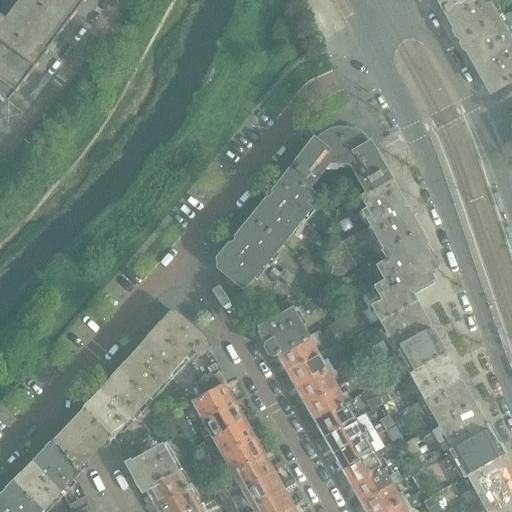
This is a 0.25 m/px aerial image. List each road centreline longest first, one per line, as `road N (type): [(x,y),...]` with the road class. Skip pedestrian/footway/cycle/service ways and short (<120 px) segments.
road 1 (unclassified): [(378,53),(436,180),(511,396)]
road 2 (residential): [(175,258),(208,291),(332,511)]
road 3 (residential): [(175,258),(306,97),(378,53)]
road 4 (residential): [(122,0),(0,156)]
road 5 (residential): [(48,402),(175,258)]
road 6 (residential): [(125,511),(48,402)]
